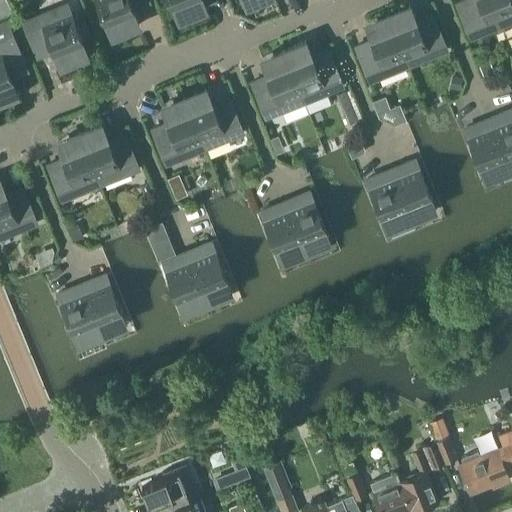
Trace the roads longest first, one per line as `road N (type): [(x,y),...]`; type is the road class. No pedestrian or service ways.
road 1 (residential): [(0,137),(338,0)]
road 2 (residential): [(103,511),(48,431),(0,313)]
road 3 (unknown): [(328,4),(389,149)]
road 4 (unknown): [(126,86),(180,228)]
